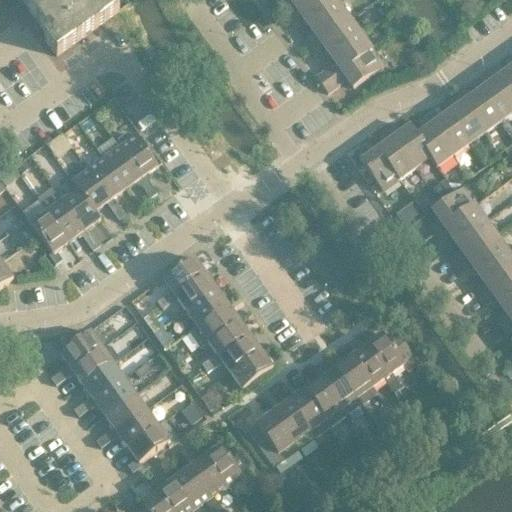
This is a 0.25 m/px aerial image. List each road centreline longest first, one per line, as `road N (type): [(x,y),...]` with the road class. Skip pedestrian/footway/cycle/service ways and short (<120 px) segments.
road 1 (residential): [(501,394),(396,246),(360,242),(302,165)]
road 2 (residential): [(226,210),(115,53),(61,89)]
road 3 (residential): [(302,165),(370,114),(456,76),(511,31)]
road 4 (residential): [(24,323),(80,313),(226,210)]
road 5 (residential): [(302,165),(238,82),(192,0)]
road 6 (residential): [(310,330),(226,210)]
road 7 (residential): [(109,488),(33,385)]
